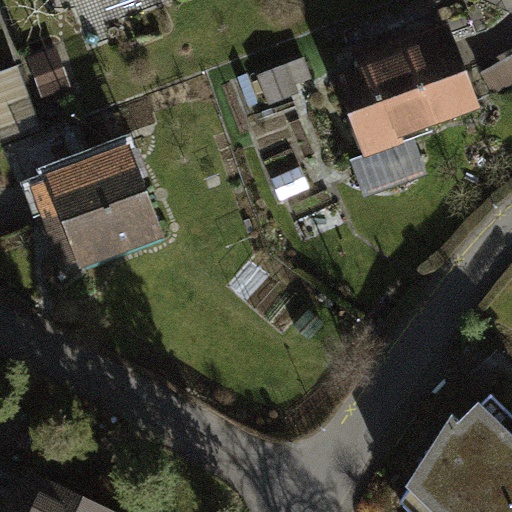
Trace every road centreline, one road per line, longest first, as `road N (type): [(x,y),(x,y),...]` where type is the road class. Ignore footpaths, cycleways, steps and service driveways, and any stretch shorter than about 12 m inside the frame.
road 1 (residential): [(0,324),(308,505)]
road 2 (residential): [(308,505),(420,342),(511,230)]
